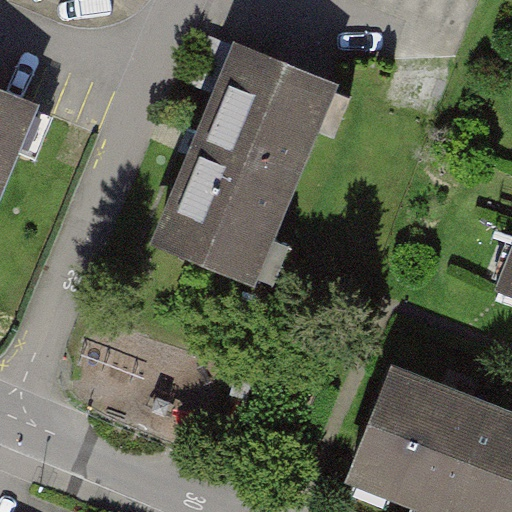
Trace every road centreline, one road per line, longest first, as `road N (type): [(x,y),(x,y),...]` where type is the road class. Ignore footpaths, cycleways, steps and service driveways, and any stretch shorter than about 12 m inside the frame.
road 1 (residential): [(184,0),(12,416)]
road 2 (residential): [(12,416),(241,511)]
